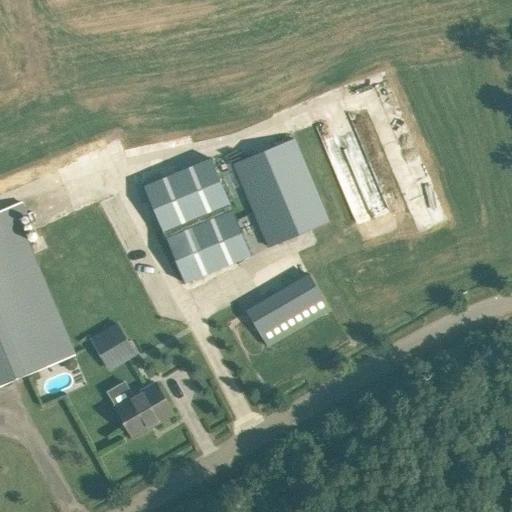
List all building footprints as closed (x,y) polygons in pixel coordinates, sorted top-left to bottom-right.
[(0,128),(0,190),(99,149),(77,97),(0,128)] [(235,163),(270,246),(329,222),(294,138),(235,163)] [(211,158),(145,185),(185,283),(252,255),(211,158)] [(0,211),(0,384),(75,353),(13,206),(0,211)] [(247,310),(269,346),(331,309),(308,272),(247,310)] [(118,322),(104,330),(116,351),(130,343),(118,322)] [(174,413),(164,396),(156,382),(116,406),(133,437),(150,427),(149,426),(155,422),(156,423),(174,413)]
